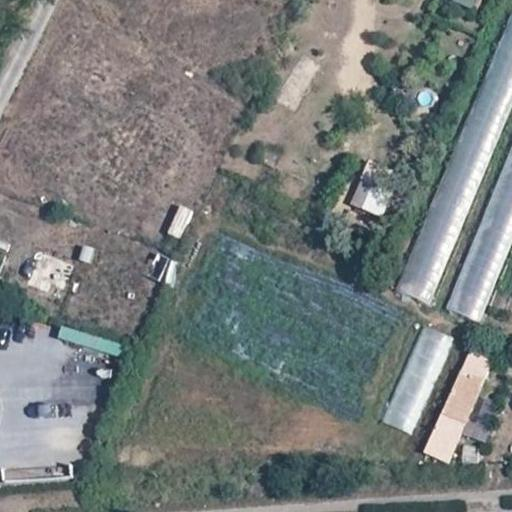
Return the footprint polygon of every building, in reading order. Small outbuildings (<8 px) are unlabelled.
[(455,0),(455,2),(479,9),(481,0),(455,0)] [(401,292),(435,305),(511,104),(511,10),(510,10),(401,292)] [(489,324),(511,258),(511,144),(454,312),(489,324)] [(364,212),(389,224),(399,204),(373,191),(364,212)] [(183,238),(194,210),(181,205),(170,233),(183,238)] [(158,252),(151,277),(164,281),(171,256),(158,252)] [(502,324),(511,327),(511,297),(502,324)] [(414,435),(455,337),(425,325),(384,423),(414,435)] [(446,419),(464,427),(490,364),(474,356),(446,419)] [(34,398),(103,397),(102,382),(33,384),(34,398)]
